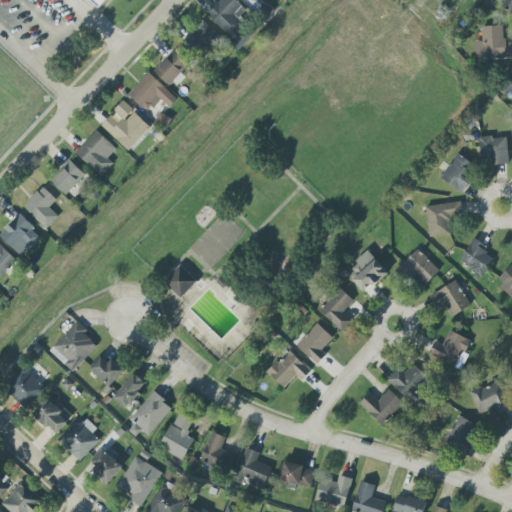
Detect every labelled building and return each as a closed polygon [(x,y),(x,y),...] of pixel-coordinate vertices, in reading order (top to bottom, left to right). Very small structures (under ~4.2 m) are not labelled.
[(106,0),(98,8),(89,0),(106,0)] [(239,17),(246,9),(235,0),(219,0),(206,16),(231,37),(244,22),(239,17)] [(511,0),(496,0),(511,15),(511,0)] [(220,37),(204,22),(187,41),(204,56),(220,37)] [(482,26),(482,42),(475,42),(475,58),(511,57),(511,42),(504,43),(503,26),(482,26)] [(154,71),(174,89),(185,77),(180,73),(188,65),(172,51),(154,71)] [(511,70),(501,83),(511,93),(511,70)] [(146,112),(159,98),(169,108),(177,100),(149,73),(128,94),(146,112)] [(150,127),(123,101),(100,125),(127,150),(150,127)] [(108,158),(116,149),(96,130),(75,153),(101,177),(113,163),(108,158)] [(506,136),(478,139),(481,160),(488,159),(489,166),(509,164),(506,136)] [(474,165),(457,153),(440,179),(462,193),(471,180),(467,177),(474,165)] [(51,181),(66,195),(85,175),(70,161),(51,181)] [(23,207),(46,229),(58,216),(49,208),(56,200),(42,187),(23,207)] [(426,205),(428,237),(449,236),(448,220),(462,219),(461,203),(426,205)] [(0,237),(21,256),(41,235),(18,214),(0,234),(0,237)] [(483,276),(493,258),(484,253),(488,246),(472,238),(459,263),(483,276)] [(0,278),(17,261),(0,244),(0,278)] [(424,285),(439,271),(419,249),(396,270),(408,282),(415,275),(424,285)] [(364,293),(387,273),(370,252),(346,272),(364,293)] [(496,281),(511,295),(511,263),(496,281)] [(181,298),(197,281),(180,266),(164,283),(181,298)] [(444,308),(449,318),(470,305),(455,281),(429,297),(438,311),(444,308)] [(341,332),(352,321),(343,313),(354,301),(339,288),(318,310),(341,332)] [(98,345),(75,323),(49,350),(72,372),(98,345)] [(321,350),(333,338),(317,323),(296,345),(316,365),(326,355),(321,350)] [(442,345),(435,341),(428,355),(455,369),(470,341),(450,330),(442,345)] [(302,381),(311,371),(289,350),(268,373),(284,388),(296,376),(302,381)] [(90,369),(109,387),(123,373),(104,354),(90,369)] [(399,368),(388,380),(410,401),(430,380),(413,364),(404,374),(399,368)] [(27,409),(46,389),(23,368),(4,388),(27,409)] [(113,398),(126,410),(141,393),(139,391),(145,384),(134,374),(113,398)] [(509,404),(497,380),(469,394),(481,418),(509,404)] [(403,403),(389,390),(378,402),(369,393),(359,404),(382,425),(403,403)] [(140,430),(148,436),(172,407),(153,391),(129,419),(135,424),(129,431),(135,436),(140,430)] [(57,435),(72,416),(47,397),(32,415),(57,435)] [(193,439),(186,436),(194,420),(177,412),(160,449),(184,460),(193,439)] [(100,440),(92,433),(95,430),(80,416),(57,440),(80,461),(100,440)] [(467,454),(479,426),(457,417),(446,444),(467,454)] [(200,463),(228,472),(233,454),(221,450),(225,437),(210,432),(200,463)] [(271,467),(256,461),(259,453),(243,447),(231,481),(244,486),(244,484),(263,490),(271,467)] [(90,461),(98,469),(95,473),(107,485),(123,468),(102,448),(90,461)] [(142,507),(162,472),(135,457),(117,487),(132,495),(129,500),(142,507)] [(311,486),(314,467),(283,464),(280,482),(311,486)] [(346,507),(350,478),(338,476),(338,482),(320,480),(317,503),(346,507)] [(375,485),(359,482),(352,511),(383,511),(385,501),(372,498),(375,485)] [(23,483),(2,503),(10,511),(35,511),(43,505),(23,483)] [(147,511),(180,511),(186,497),(158,486),(147,511)] [(424,511),(427,504),(398,493),(392,511),(395,511),(424,511)]
